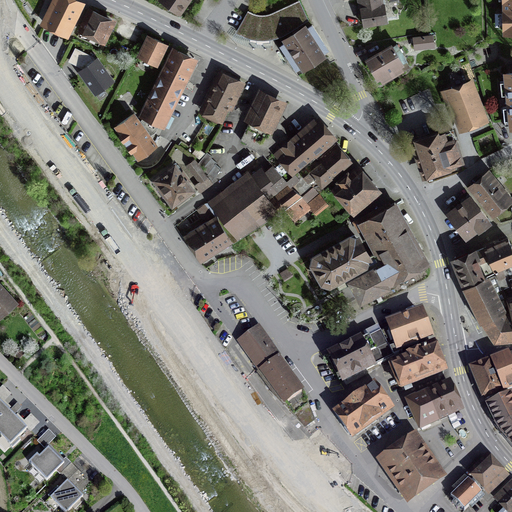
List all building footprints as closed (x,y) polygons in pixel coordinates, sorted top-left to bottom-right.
[(79,5),(68,0),(57,0),(46,24),(68,35),(74,25),(73,24),(78,12),(76,11),(79,5)] [(194,0),(160,0),(160,1),(184,16),(194,0)] [(364,25),(387,21),(384,5),(382,5),(381,0),(361,0),(363,8),(361,9),(364,25)] [(291,28),(295,34),(285,40),(286,42),(281,45),(296,69),(301,66),(302,67),(324,54),(322,52),(327,49),(312,25),(307,28),(306,27),(299,31),(295,25),(306,18),(298,1),(295,3),(271,14),(265,16),(258,16),(253,14),(249,12),(238,31),(245,35),(251,36),(249,41),(256,43),(256,44),(263,44),(263,43),(270,42),(269,37),(277,35),(284,32),(291,28)] [(111,20),(92,12),(83,30),(102,39),(111,20)] [(434,45),(433,35),(414,38),(415,48),(434,45)] [(166,44),(149,36),(141,53),(157,61),(166,44)] [(368,59),(378,77),(406,61),(397,44),(392,47),(391,46),(368,59)] [(160,75),(141,115),(163,126),(183,86),(181,84),(192,60),(175,52),(163,76),(160,75)] [(97,60),(81,72),(95,92),(112,80),(97,60)] [(233,110),(244,85),(222,74),(204,110),(220,118),(225,106),(233,110)] [(450,87),(442,90),(447,103),(454,100),(464,126),(482,120),(468,84),(452,90),(450,87)] [(270,133),(284,104),(263,94),(249,123),(270,133)] [(141,126),(133,114),(117,125),(139,156),(155,145),(143,129),(144,126),(141,126)] [(273,167),(289,183),(333,140),(313,119),(265,159),(273,167)] [(456,141),(452,129),(415,141),(425,173),(462,161),(455,141),(456,141)] [(300,195),(307,202),(352,161),(336,143),(292,187),(300,195)] [(212,156),(207,152),(198,163),(204,167),(203,169),(208,173),(207,175),(213,179),(221,168),(216,164),(217,162),(211,158),(212,156)] [(196,161),(189,165),(199,182),(206,177),(196,161)] [(171,204),(193,188),(176,164),(154,180),(171,204)] [(354,209),(376,189),(356,166),(333,186),(354,209)] [(218,219),(229,237),(286,207),(300,195),(292,187),(289,183),(273,167),(264,174),(262,169),(213,204),(218,219)] [(473,187),(493,212),(511,197),(502,185),(499,187),(489,174),(473,187)] [(297,219),(311,207),(307,202),(300,195),(286,207),(297,219)] [(327,203),(320,196),(311,204),(318,211),(327,203)] [(490,223),(473,200),(451,216),(464,234),(475,226),(479,231),(490,223)] [(346,278),(359,303),(431,266),(398,201),(357,222),(361,230),(311,255),(327,288),(346,278)] [(204,204),(198,209),(206,219),(212,214),(204,204)] [(212,252),(211,249),(229,237),(218,219),(188,240),(200,262),(212,252)] [(511,247),(508,239),(474,252),(479,263),(490,259),(495,269),(511,261),(511,247)] [(454,259),(465,286),(494,273),(493,270),(495,269),(490,259),(479,263),(474,252),(454,259)] [(511,283),(511,261),(495,269),(493,270),(494,273),(501,287),(511,283)] [(482,320),(495,340),(511,337),(511,314),(509,301),(501,287),(494,273),(465,286),(482,320)] [(0,285),(0,318),(16,303),(0,285)] [(424,308),(385,322),(396,355),(435,341),(424,308)] [(260,370),(281,354),(259,324),(238,340),(260,370)] [(342,385),(377,366),(362,339),(327,357),(342,385)] [(402,392),(449,372),(437,344),(390,363),(402,392)] [(286,361),(281,354),(260,370),(258,372),(283,404),(303,389),(306,387),(286,361)] [(511,362),(509,356),(491,363),(503,392),(511,387),(511,362)] [(491,363),(473,370),(485,399),(503,392),(491,363)] [(420,432),(463,412),(448,379),(405,399),(420,432)] [(392,412),(395,410),(386,395),(377,384),(334,413),(352,439),(354,438),(392,412)] [(303,389),(283,404),(294,415),(306,404),(303,389)] [(499,429),(511,420),(511,397),(511,395),(488,407),(495,423),(499,429)] [(0,424),(12,413),(0,400),(0,424)] [(27,428),(12,413),(0,424),(0,435),(12,448),(21,440),(18,437),(27,428)] [(511,445),(511,420),(499,429),(511,445)] [(342,472),(351,463),(321,430),(312,438),(342,472)] [(46,450),(57,438),(49,431),(38,442),(46,450)] [(376,459),(408,502),(446,475),(430,453),(414,431),(376,459)] [(37,455),(29,463),(47,481),(57,471),(60,474),(61,474),(71,464),(66,458),(62,462),(48,448),(39,457),(37,455)] [(464,511),(481,492),(488,498),(509,475),(486,454),(466,475),(467,477),(449,497),(464,511)] [(75,467),(71,464),(61,474),(64,478),(75,467)] [(56,488),(48,496),(64,511),(67,511),(73,507),(75,509),(84,500),(82,498),(83,497),(68,481),(58,490),(56,488)] [(511,511),(511,483),(511,482),(495,498),(504,507),(498,511),(511,511)]
